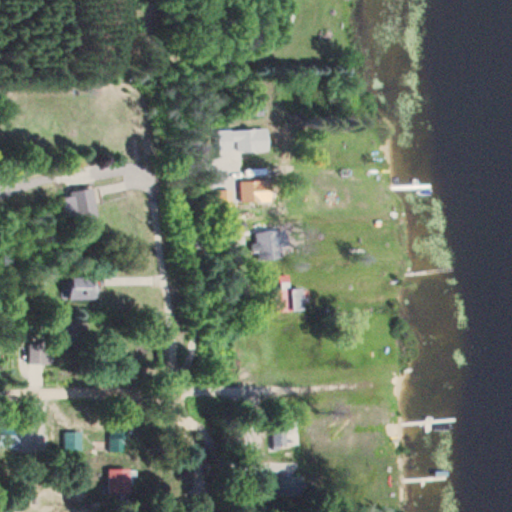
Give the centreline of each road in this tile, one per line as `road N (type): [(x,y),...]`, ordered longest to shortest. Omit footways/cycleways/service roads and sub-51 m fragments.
road 1 (residential): [(151,187),(172,395),(209,511)]
road 2 (residential): [(0,396),(322,389)]
